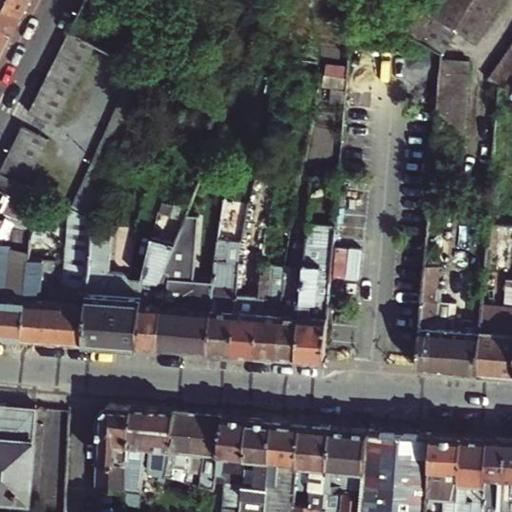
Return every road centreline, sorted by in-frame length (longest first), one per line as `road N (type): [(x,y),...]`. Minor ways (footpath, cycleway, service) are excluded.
road 1 (secondary): [(0,361),(511,400)]
road 2 (residential): [(0,126),(61,0)]
